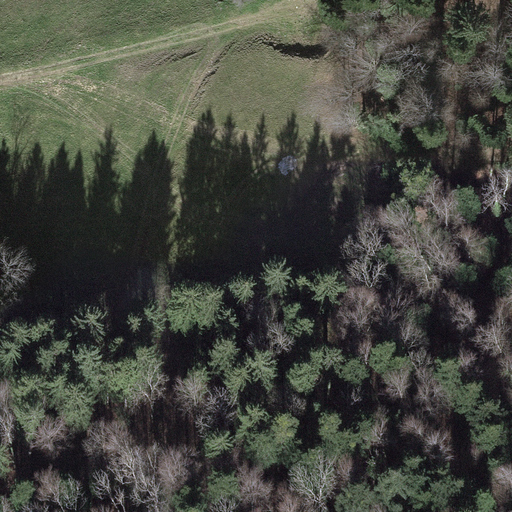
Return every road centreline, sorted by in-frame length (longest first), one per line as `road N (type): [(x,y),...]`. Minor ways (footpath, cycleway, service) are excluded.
road 1 (track): [(223,27),(176,122),(103,383),(50,511)]
road 2 (track): [(0,78),(316,3)]
